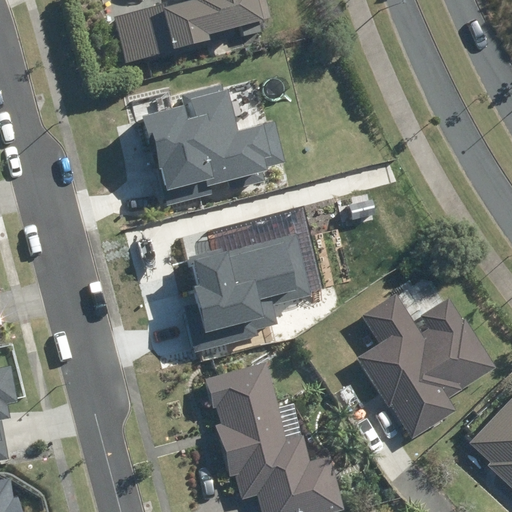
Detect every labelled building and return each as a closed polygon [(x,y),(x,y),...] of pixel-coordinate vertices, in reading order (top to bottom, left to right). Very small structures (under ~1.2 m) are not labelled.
[(270,23),(265,0),(194,0),(111,19),(121,63),(128,62),(129,66),(171,57),(172,60),(211,51),(208,37),(270,23)] [(144,117),(168,207),(212,195),(210,185),(227,180),(230,190),(264,180),(261,170),(285,163),(274,121),(238,131),(227,90),(223,91),(221,83),(182,94),(185,106),(144,117)] [(184,307),(195,352),(259,337),(257,329),(277,324),(272,305),(312,295),(297,235),(194,260),(200,286),(195,287),(199,303),(184,307)] [(394,295),(359,318),(376,343),(352,359),(407,443),(456,411),(448,400),(494,370),(447,297),(411,321),(394,295)] [(268,362),(203,379),(228,476),(237,474),(244,499),(253,497),(257,511),(329,511),(344,508),(331,458),(314,463),(307,435),(288,440),(268,362)] [(9,368),(0,369),(0,459),(7,458),(1,418),(5,417),(2,403),(15,401),(9,368)] [(511,398),(468,444),(488,464),(485,466),(511,491),(511,398)] [(0,511),(19,511),(15,479),(0,481),(0,511)]
